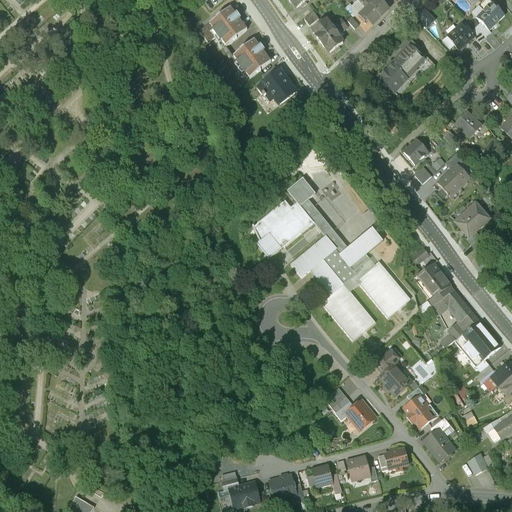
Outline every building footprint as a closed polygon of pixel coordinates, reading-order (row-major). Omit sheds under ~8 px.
[(287,0),(291,4),(292,3),(296,9),(307,0),(287,0)] [(369,6),(362,0),(358,0),(366,9),(369,6)] [(371,0),(374,2),(372,3),(369,6),(380,18),(388,10),(382,3),(384,0),(371,0)] [(492,2),(476,18),(480,23),(489,32),(489,31),(505,16),(492,2)] [(357,14),(350,5),(345,8),(353,18),(357,14)] [(380,18),(369,6),(366,9),(358,17),(364,23),(367,20),(372,25),(380,18)] [(235,15),(230,9),(199,32),(208,44),(218,36),(226,46),(247,31),(239,21),(240,20),(236,14),(235,15)] [(435,21),(424,9),(415,18),(426,29),(435,21)] [(318,20),(313,13),(304,20),(309,27),(318,20)] [(358,25),(351,18),(348,21),(354,28),(358,25)] [(341,20),(336,25),(339,28),(344,24),(341,20)] [(326,21),(312,31),(317,37),(316,38),(320,43),(334,32),(326,21)] [(489,32),(480,23),(475,28),(485,39),(491,33),(489,31),(489,32)] [(457,28),(442,40),(450,49),(455,45),(459,50),(473,37),(474,36),(471,32),(464,25),(459,30),(457,28)] [(485,39),(475,28),(471,32),(474,36),(473,37),(480,44),(485,39)] [(343,43),(334,32),(320,43),(324,48),(325,47),(329,53),(343,43)] [(226,46),(218,36),(208,44),(219,59),(230,51),(226,46)] [(259,47),(254,40),(233,56),(250,78),(271,62),(263,52),(264,51),(260,46),(259,47)] [(407,44),(404,44),(399,48),(403,52),(399,56),(399,57),(392,64),(392,63),(377,78),(386,87),(384,88),(384,90),(386,92),(388,92),(390,91),(394,95),(417,70),(416,69),(417,68),(425,60),(416,53),(418,50),(417,49),(418,48),(413,44),(412,45),(411,43),(409,46),(407,44)] [(434,66),(418,50),(416,53),(425,60),(417,68),(424,75),(434,66)] [(233,56),(230,51),(219,59),(240,86),(250,78),(233,56)] [(274,67),(262,76),(266,81),(278,72),(274,67)] [(295,94),(278,72),(266,81),(257,88),(262,94),(264,97),(269,102),(275,98),(281,105),(295,94)] [(467,113),(456,125),(470,138),(481,126),(467,113)] [(511,116),(502,128),(511,137),(511,116)] [(448,131),(443,137),(448,143),(453,144),(457,141),(448,131)] [(439,145),(433,138),(429,142),(435,149),(439,145)] [(492,138),(483,146),(494,158),(503,150),(492,138)] [(417,140),(403,152),(415,164),(428,152),(417,140)] [(445,163),(440,157),(431,165),(436,170),(445,163)] [(474,175),(463,162),(437,185),(450,199),(471,181),(469,179),(474,175)] [(424,167),(414,176),(421,185),(431,176),(424,167)] [(303,180),(287,193),(297,205),(300,209),(308,202),(315,196),(303,180)] [(285,203),(257,226),(254,229),(253,227),(252,228),(259,244),(257,246),(268,260),(268,261),(267,261),(268,263),(282,251),(280,248),(282,247),(284,249),(314,225),(313,224),(313,223),(309,219),(300,209),(297,205),(291,210),(285,203)] [(490,220),(476,204),(455,223),(461,229),(464,227),(467,231),(464,233),(469,238),(475,232),(490,220)] [(348,250),(340,257),(326,239),(291,267),(301,279),(311,272),(332,297),(322,305),(352,343),(375,325),(350,294),(359,287),(387,321),(410,302),(379,264),(375,268),(369,260),(368,260),(365,257),(382,243),(372,231),(348,250)] [(469,238),(466,241),(470,246),(480,237),(475,232),(469,238)] [(480,237),(470,246),(477,254),(490,243),(486,239),(483,242),(480,237)] [(422,250),(411,259),(415,265),(427,256),(422,250)] [(433,264),(418,276),(435,299),(451,286),(433,264)] [(451,286),(435,299),(439,303),(454,291),(451,286)] [(479,322),(454,291),(439,303),(433,308),(439,315),(449,308),(459,320),(462,324),(460,325),(466,332),(479,322)] [(459,320),(447,330),(449,334),(439,342),(445,350),(454,342),(466,332),(460,325),(462,324),(459,320)] [(476,368),(485,361),(501,348),(479,322),(466,332),(454,342),(476,368)] [(282,346),(273,347),(274,355),(283,354),(282,346)] [(383,349),(371,360),(374,365),(387,354),(383,349)] [(387,354),(374,365),(384,376),(395,366),(395,367),(397,365),(396,364),(399,362),(392,352),(388,355),(387,354)] [(489,366),(485,361),(476,368),(480,373),(489,366)] [(509,363),(495,374),(493,371),(481,381),(490,392),(499,387),(500,386),(511,375),(511,365),(511,366),(509,363)] [(395,367),(395,366),(384,376),(379,379),(386,387),(386,388),(388,391),(389,391),(396,398),(411,385),(411,383),(408,380),(406,379),(395,367)] [(489,366),(475,378),(479,383),(481,381),(493,371),(489,366)] [(511,375),(500,386),(499,387),(507,396),(510,393),(511,395),(511,375)] [(418,389),(407,398),(412,404),(420,398),(424,396),(418,389)] [(342,395),(339,390),(325,401),(328,406),(342,395)] [(342,395),(328,406),(332,411),(346,399),(342,395)] [(420,398),(412,404),(404,410),(409,417),(407,418),(412,426),(414,424),(420,431),(438,417),(430,406),(428,408),(420,398)] [(346,399),(332,411),(336,415),(350,404),(346,399)] [(354,409),(346,415),(348,417),(360,432),(375,420),(361,403),(354,409)] [(336,415),(335,416),(341,423),(348,417),(346,415),(354,409),(350,404),(336,415)] [(468,426),(478,422),(474,414),(465,418),(468,426)] [(511,417),(494,430),(501,440),(511,431),(511,417)] [(445,420),(430,430),(434,435),(440,431),(442,434),(451,428),(445,420)] [(434,435),(424,443),(439,464),(444,460),(446,461),(452,457),(451,455),(455,452),(442,434),(440,431),(434,435)] [(396,449),(389,451),(390,454),(384,456),(388,472),(409,466),(405,451),(397,453),(396,449)] [(480,455),(467,465),(475,478),(488,470),(482,460),(480,455)] [(365,457),(347,462),(352,483),(370,478),(368,470),(365,457)] [(488,457),(482,460),(487,470),(493,466),(488,457)] [(328,468),(312,472),(317,489),(332,485),(328,468)] [(374,468),(368,470),(370,478),(372,484),(378,482),(374,468)] [(291,478),(270,483),(272,493),(270,495),(272,502),(275,503),(275,504),(296,499),(293,487),(291,478)] [(236,480),(221,484),(224,493),(229,492),(239,489),(236,480)] [(254,485),(239,489),(229,492),(234,509),(244,506),(245,510),(253,508),(253,506),(260,504),(254,485)] [(304,502),(300,485),(293,487),(296,499),(297,504),(304,502)] [(76,499),(68,511),(67,511),(76,511),(82,503),(76,499)] [(93,511),(94,510),(82,503),(76,511),(93,511)]
